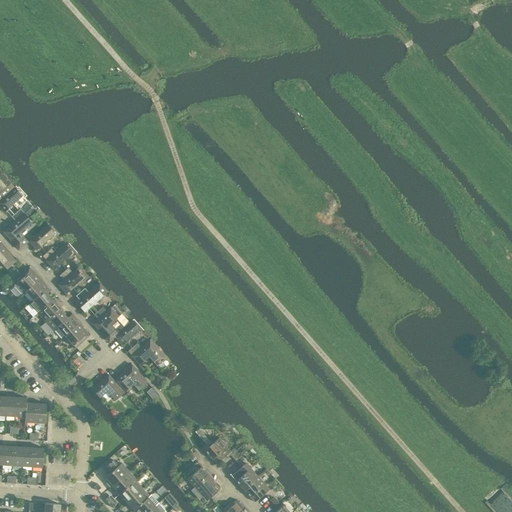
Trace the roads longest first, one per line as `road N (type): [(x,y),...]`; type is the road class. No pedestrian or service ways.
road 1 (track): [(69,0),(152,91),(196,212),(462,511)]
road 2 (residential): [(57,395),(108,351),(0,233)]
